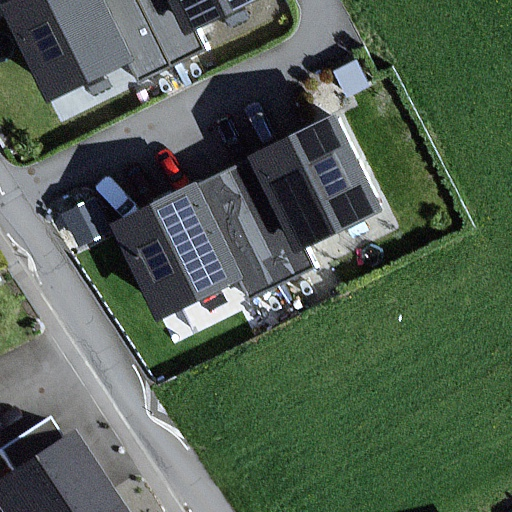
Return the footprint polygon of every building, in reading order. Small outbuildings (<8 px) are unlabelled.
[(25,0),(66,85),(135,52),(142,49),(118,0),(25,0)] [(193,0),(118,0),(142,49),(152,71),(179,58),(213,41),(202,19),(193,0)] [(193,0),(202,19),(242,0),(193,0)] [(348,115),(270,152),(312,238),(390,202),(348,115)] [(322,260),(312,238),(270,152),(232,170),(207,182),(250,270),(259,290),(322,260)] [(131,218),(173,307),(250,270),(207,182),(131,218)] [(123,511),(73,437),(0,485),(0,495),(11,511),(123,511)]
